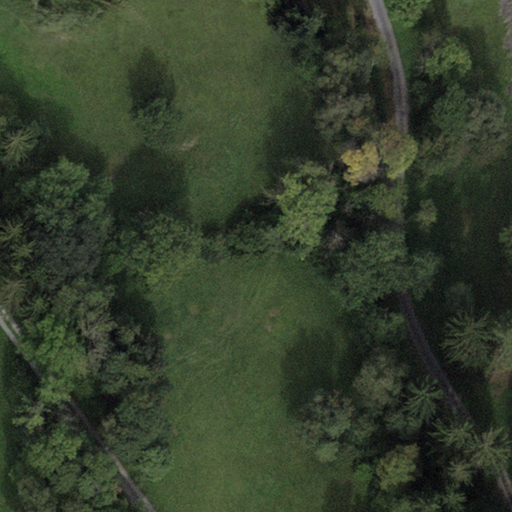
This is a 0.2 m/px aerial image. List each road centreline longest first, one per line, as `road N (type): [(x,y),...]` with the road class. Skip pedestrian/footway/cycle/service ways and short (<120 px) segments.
road 1 (track): [(376,0),(399,110),(395,259),(404,308),(509,511)]
road 2 (track): [(135,511),(0,333)]
